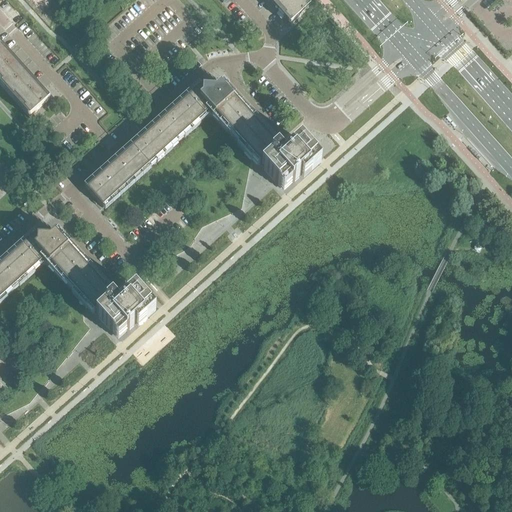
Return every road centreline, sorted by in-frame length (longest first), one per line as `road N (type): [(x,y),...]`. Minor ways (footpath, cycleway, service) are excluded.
road 1 (residential): [(265,57),(215,62),(118,147)]
road 2 (residential): [(0,19),(118,147)]
road 3 (tertiary): [(413,57),(511,169)]
